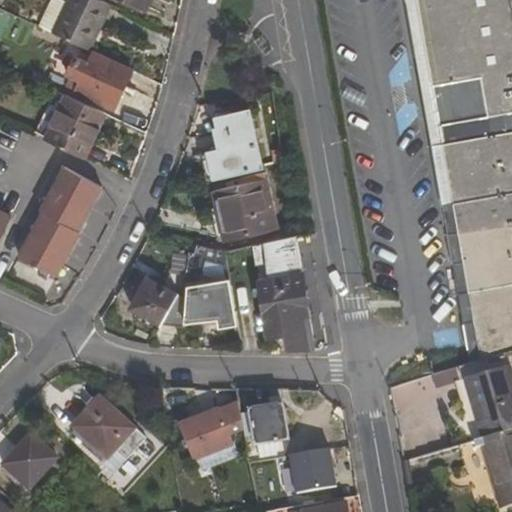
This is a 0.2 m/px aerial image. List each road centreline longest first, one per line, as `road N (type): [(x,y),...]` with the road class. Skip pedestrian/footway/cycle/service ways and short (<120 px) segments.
road 1 (tertiary): [(360,371),(299,0)]
road 2 (residential): [(65,337),(141,198),(200,0)]
road 3 (residential): [(360,371),(158,371),(65,337)]
road 4 (tertiary): [(386,511),(360,371)]
